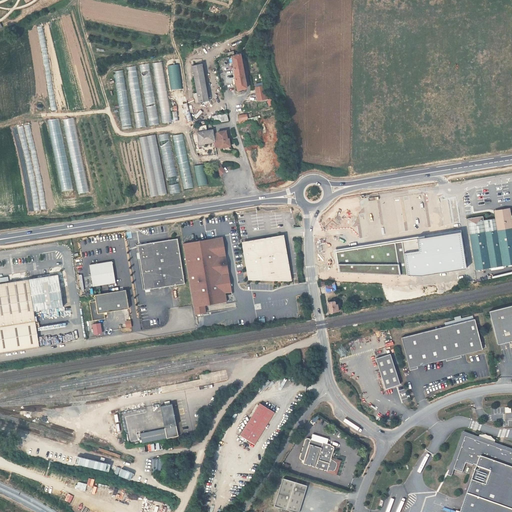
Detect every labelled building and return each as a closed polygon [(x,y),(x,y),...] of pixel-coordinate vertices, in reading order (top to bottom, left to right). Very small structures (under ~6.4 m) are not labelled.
[(240,50),(237,51),(238,55),(231,56),(237,90),(246,88),(240,54),(240,50)] [(153,63),(161,123),(171,121),(162,61),(153,63)] [(148,125),(158,124),(149,63),(139,64),(148,125)] [(182,88),(179,64),(168,65),(170,89),(182,88)] [(194,93),(196,103),(199,102),(208,100),(201,64),(192,66),(197,93),(194,93)] [(126,67),(135,127),(145,126),(136,65),(126,67)] [(114,71),(122,129),(131,127),(123,69),(114,71)] [(255,87),(258,100),(265,99),(263,86),(255,87)] [(228,121),(227,114),(212,117),(214,124),(217,123),(228,121)] [(206,143),(214,142),(215,147),(220,146),(228,145),(227,139),(226,131),(217,132),(217,133),(213,134),(212,130),(197,133),(200,146),(207,145),(206,143)] [(167,133),(158,134),(170,194),(179,192),(167,133)] [(173,135),(183,189),(192,187),(183,133),(173,135)] [(150,196),(166,193),(155,134),(139,137),(150,196)] [(229,139),(227,139),(228,145),(220,146),(220,148),(230,146),(229,139)] [(202,164),(194,166),(198,186),(206,184),(202,164)] [(221,167),(217,171),(221,175),(225,170),(221,167)] [(483,216),(467,219),(475,271),(511,264),(511,215),(511,216),(511,212),(495,215),(495,218),(484,220),(483,216)] [(461,232),(336,252),(339,272),(422,276),(468,268),(461,232)] [(242,243),(242,245),(279,238),(282,240),(289,281),(291,281),(283,235),(242,243)] [(219,257),(225,256),(222,237),(216,238),(219,257)] [(203,306),(226,302),(219,257),(216,238),(183,244),(189,279),(193,305),(195,315),(205,313),(203,306)] [(242,245),(248,280),(289,281),(282,240),(279,238),(242,245)] [(184,284),(177,239),(138,245),(145,290),(184,284)] [(112,261),(89,265),(93,287),(115,283),(112,261)] [(58,274),(0,283),(0,352),(39,346),(33,311),(63,306),(58,274)] [(104,313),(129,309),(126,290),(94,295),(95,301),(89,302),(92,320),(105,318),(104,313)] [(328,303),(330,313),(338,311),(337,304),(336,304),(336,303),(335,303),(335,301),(328,303)] [(511,304),(489,310),(497,343),(511,339),(511,304)] [(402,339),(410,369),(465,356),(468,355),(483,352),(476,321),(402,339)] [(93,324),(94,334),(101,333),(100,323),(93,324)] [(376,358),(385,389),(400,384),(390,354),(376,358)] [(260,403),(240,436),(254,444),(274,412),(260,403)] [(167,438),(178,436),(171,404),(160,406),(165,428),(167,438)] [(140,434),(142,443),(167,438),(165,428),(140,434)] [(451,477),(454,470),(452,469),(464,435),(511,452),(511,449),(463,432),(447,476),(451,477)] [(511,511),(511,452),(464,435),(452,469),(454,470),(462,473),(465,463),(473,466),(473,464),(477,465),(460,511),(459,511),(457,511),(456,511),(511,511)] [(303,463),(327,471),(334,449),(334,448),(334,447),(333,446),(332,446),(331,445),(323,442),(323,443),(308,438),(307,438),(306,439),(305,440),(300,457),(300,459),(301,460),(304,461),(303,463)] [(283,478),(274,506),(293,511),(298,511),(307,486),(283,478)]
